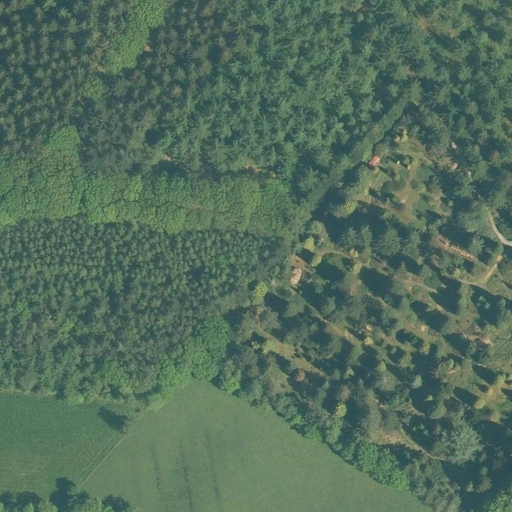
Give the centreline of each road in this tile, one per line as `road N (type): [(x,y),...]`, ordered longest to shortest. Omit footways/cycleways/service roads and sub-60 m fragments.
road 1 (track): [(0,191),(300,229),(421,93)]
road 2 (track): [(369,0),(497,232),(511,245)]
road 3 (track): [(154,0),(32,194)]
